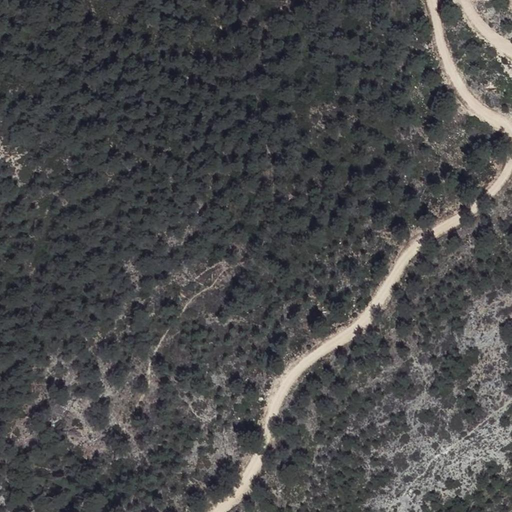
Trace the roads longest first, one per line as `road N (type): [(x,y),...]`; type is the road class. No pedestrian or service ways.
road 1 (track): [(217,511),(242,481),(288,385),(318,352),(367,319),(425,237),(478,207),(511,161)]
road 2 (track): [(511,130),(471,105),(448,66),(431,0)]
